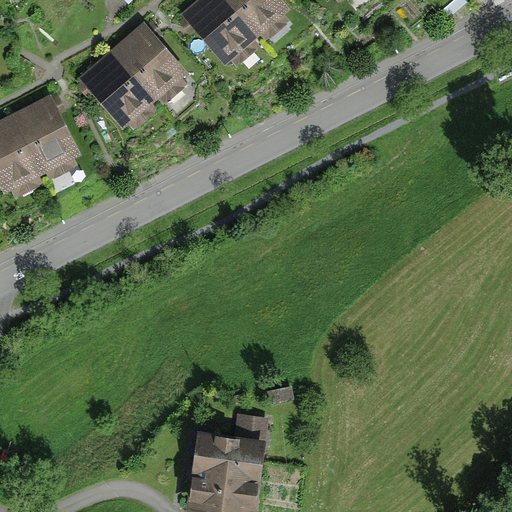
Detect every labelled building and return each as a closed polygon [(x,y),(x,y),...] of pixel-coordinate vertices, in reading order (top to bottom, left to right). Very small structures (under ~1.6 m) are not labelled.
[(225,0),(205,0),(188,15),(225,59),(255,34),(225,0)] [(275,0),(225,0),(255,34),(284,10),(275,0)] [(145,28),(115,54),(153,98),(183,73),(145,28)] [(115,54),(85,79),(122,124),(153,98),(115,54)] [(49,101),(15,118),(41,171),(76,154),(49,101)] [(15,118),(0,125),(0,175),(6,189),(41,171),(15,118)] [(236,441),(201,436),(191,505),(239,511),(251,511),(265,421),(240,417),(236,441)]
